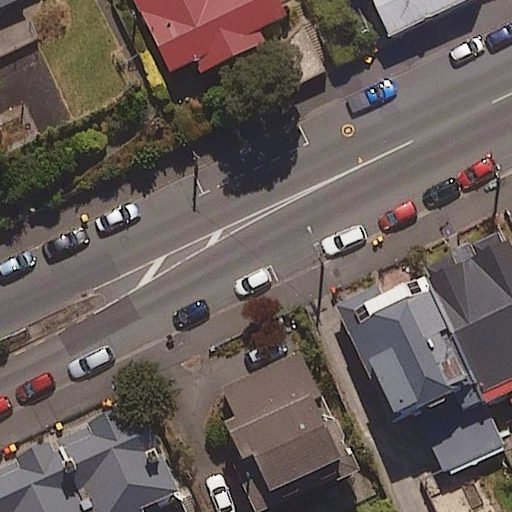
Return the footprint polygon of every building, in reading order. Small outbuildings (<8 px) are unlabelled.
[(0,0),(0,10),(21,0),(0,0)] [(199,74),(267,42),(262,32),(289,19),(280,0),(136,0),(172,74),(194,64),(199,74)] [(474,0),(378,0),(396,37),(474,0)] [(511,249),(506,238),(347,314),(398,421),(472,386),(482,407),(511,393),(511,249)] [(355,457),(343,462),(302,367),(213,406),(259,511),(277,511),(275,507),(323,486),(331,503),(368,487),(355,457)] [(157,511),(180,501),(139,411),(0,475),(0,507),(2,511),(157,511)] [(504,446),(491,417),(433,442),(446,472),(504,446)] [(499,511),(490,487),(450,502),(453,511),(499,511)]
